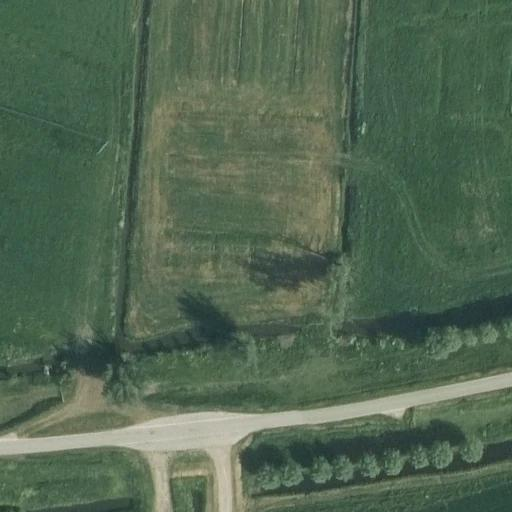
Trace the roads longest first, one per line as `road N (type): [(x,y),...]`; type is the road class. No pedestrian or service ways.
road 1 (unclassified): [(511,379),(271,423),(0,451)]
road 2 (track): [(162,511),(156,436),(121,408),(84,407),(0,449)]
